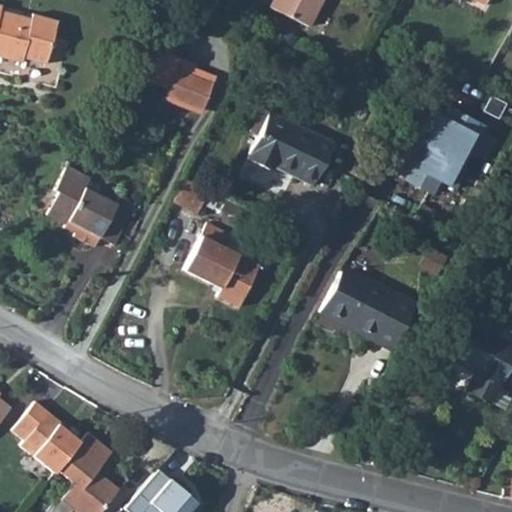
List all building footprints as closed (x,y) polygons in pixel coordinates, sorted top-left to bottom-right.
[(269,0),(266,7),(303,27),(317,0),(269,0)] [(464,0),(481,10),(486,0),(464,0)] [(0,4),(0,57),(18,63),(19,58),(39,64),(53,20),(0,4)] [(170,52),(156,46),(137,60),(130,72),(163,86),(160,95),(198,111),(211,81),(190,72),(191,68),(167,58),(170,52)] [(483,125),(447,107),(441,118),(432,114),(425,127),(422,126),(414,140),(416,141),(462,165),(483,125)] [(245,156),(243,160),(264,170),(266,165),(287,176),(307,185),(328,143),(264,111),(243,154),(245,156)] [(428,112),(422,126),(425,127),(432,114),(428,112)] [(412,163),(404,180),(431,194),(438,181),(453,188),(465,166),(462,165),(416,141),(406,160),(412,163)] [(56,192),(44,214),(64,226),(67,221),(112,245),(135,202),(118,193),(113,203),(84,187),(76,171),(65,165),(52,189),(56,192)] [(256,202),(262,184),(234,175),(229,193),(256,202)] [(182,181),(169,205),(170,206),(194,218),(207,194),(183,182),(182,181)] [(250,263),(225,249),(231,237),(208,224),(183,272),(218,290),(214,296),(237,308),(258,267),(250,263)] [(231,237),(225,249),(250,263),(257,250),(231,237)] [(339,269),(319,310),(343,323),(344,319),(392,343),(413,301),(377,283),(375,287),(339,269)] [(511,341),(459,313),(439,352),(472,370),(463,388),(489,401),(511,355),(511,341)] [(5,401),(0,406),(0,421),(12,407),(5,401)] [(22,446),(54,473),(57,470),(81,440),(62,424),(64,421),(39,401),(14,430),(26,440),(22,446)] [(81,440),(57,470),(69,479),(100,440),(89,431),(81,440)] [(100,440),(69,479),(73,484),(59,501),(73,511),(99,511),(119,489),(106,478),(99,479),(94,475),(113,451),(100,440)] [(185,511),(194,502),(156,469),(122,508),(126,511),(185,511)]
